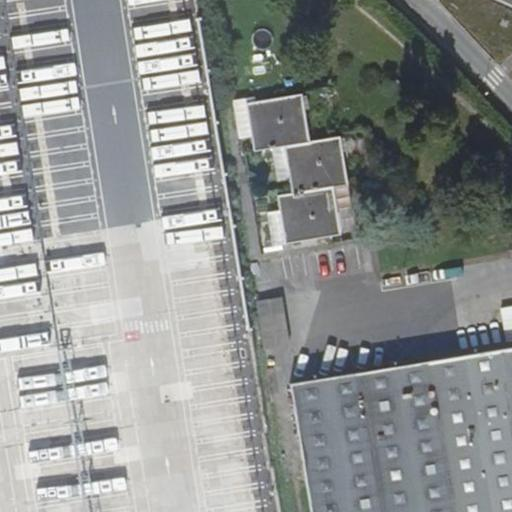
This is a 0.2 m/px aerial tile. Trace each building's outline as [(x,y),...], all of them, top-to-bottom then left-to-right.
[(288,144),(308,140),(303,109),(297,110),(294,93),(250,101),(255,131),(250,132),(254,150),(288,144)] [(292,193),(332,186),(346,183),(340,151),(334,152),(331,136),(308,140),(288,144),(294,175),(289,175),(292,193)] [(332,186),(292,193),(275,196),(278,214),(284,213),(289,242),(334,234),(332,219),(337,218),(332,186)] [(258,350),(284,349),(282,298),(255,300),(258,350)] [(511,511),(511,347),(289,383),(309,511),(511,511)]
